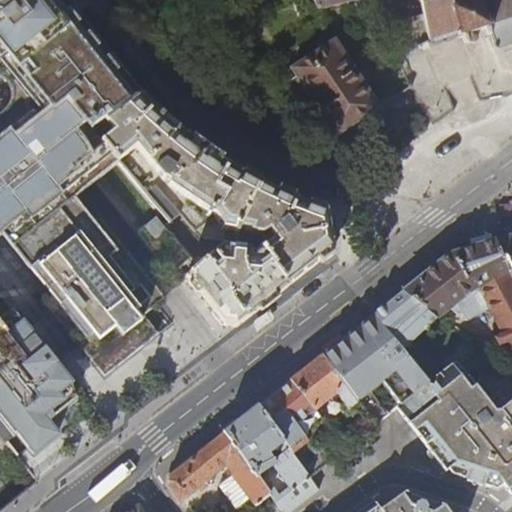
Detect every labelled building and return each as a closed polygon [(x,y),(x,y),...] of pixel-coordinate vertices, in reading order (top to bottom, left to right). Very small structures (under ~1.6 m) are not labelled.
[(313,0),(317,8),(359,0),(313,0)] [(511,0),(418,0),(428,42),(427,45),(428,48),(430,48),(430,49),(434,47),(433,46),(434,44),(448,39),(449,40),(451,41),(453,40),(454,39),(461,37),(464,44),(473,44),(475,42),(476,38),(486,35),(487,36),(489,35),(494,50),(497,50),(497,49),(511,43),(511,0)] [(0,295),(12,311),(22,324),(34,314),(46,304),(80,347),(90,360),(104,377),(151,340),(157,335),(139,311),(136,308),(127,298),(141,286),(148,281),(85,199),(98,189),(105,183),(140,228),(137,231),(171,273),(191,255),(167,227),(156,216),(149,221),(115,176),(108,167),(116,161),(114,159),(100,141),(91,129),(71,103),(13,29),(0,39),(0,295)] [(291,69),(334,138),(357,124),(379,110),(336,42),(291,69)] [(179,129),(139,93),(106,117),(113,129),(100,141),(114,159),(116,161),(134,145),(162,177),(170,180),(169,183),(208,210),(206,214),(209,216),(212,213),(215,215),(224,226),(225,226),(223,240),(250,244),(251,235),(262,236),(265,235),(268,233),(273,240),(262,248),(260,246),(257,249),(259,251),(253,256),(252,256),(233,253),(233,248),(224,246),(202,267),(202,268),(187,281),(202,301),(209,310),(221,325),(229,326),(236,327),(309,270),(332,252),(325,212),(298,202),(281,194),(270,188),(251,179),(226,164),(205,150),(190,139),(179,129)] [(511,235),(495,241),(511,279),(511,278),(511,235)] [(511,278),(511,279),(495,241),(472,248),(449,255),(426,273),(403,291),(437,317),(451,306),(459,312),(463,310),(466,316),(470,317),(489,307),(511,351),(511,278)] [(401,350),(437,317),(403,291),(387,303),(381,308),(371,316),(401,350)] [(0,413),(32,454),(41,445),(44,448),(57,437),(47,424),(54,418),(76,401),(70,385),(56,366),(22,324),(12,311),(0,321),(0,413)] [(358,401),(401,350),(371,316),(346,336),(321,356),(358,401)] [(324,420),(344,449),(377,424),(358,401),(321,356),(306,368),(290,380),(291,382),(317,409),(324,420)] [(511,401),(499,412),(494,412),(456,363),(433,380),(432,387),(427,385),(397,409),(431,454),(445,472),(452,467),(463,480),(470,482),(482,486),(501,487),(509,496),(511,493),(511,401)] [(317,409),(291,382),(290,383),(275,394),(258,407),(280,438),(296,425),(304,436),(324,420),(317,409)] [(240,420),(222,433),(270,493),(283,511),(287,511),(318,489),(280,438),(258,407),(257,406),(240,420)] [(270,493),(222,433),(194,455),(168,476),(166,486),(178,503),(198,487),(208,480),(226,465),(255,505),(270,493)] [(203,493),(212,486),(208,480),(198,487),(203,493)] [(446,511),(444,507),(427,502),(404,494),(386,507),(385,507),(379,511),(376,508),(369,511),(446,511)]
